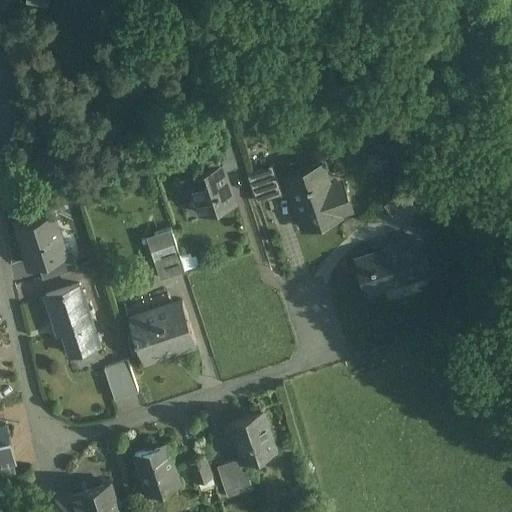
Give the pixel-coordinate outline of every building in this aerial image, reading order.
[(215,150),(200,155),(205,171),(220,166),(215,150)] [(320,165),(285,176),(290,192),(293,191),(306,228),(341,217),(340,215),(352,211),(345,191),(330,195),(320,165)] [(205,171),(190,176),(193,184),(191,185),(195,199),(197,198),(202,214),(233,204),(228,189),(229,189),(224,172),(222,172),(220,166),(205,171)] [(272,166),(248,174),(258,202),(282,194),(272,166)] [(403,192),(384,205),(391,215),(410,201),(403,192)] [(410,201),(391,215),(398,224),(417,210),(410,201)] [(57,216),(16,229),(29,269),(70,256),(57,216)] [(171,228),(154,234),(161,253),(177,248),(171,228)] [(420,238),(357,258),(368,292),(431,272),(420,238)] [(161,253),(153,256),(160,279),(185,270),(180,256),(177,248),(161,253)] [(192,258),(190,253),(180,256),(185,270),(199,266),(196,256),(192,258)] [(98,341),(80,286),(51,296),(70,351),(98,341)] [(182,301),(129,319),(143,360),(165,353),(164,350),(194,340),(195,342),(196,342),(182,301)] [(129,361),(105,369),(115,400),(139,392),(129,361)] [(263,410),(229,421),(230,422),(223,424),(229,442),(235,440),(241,457),(243,462),(244,462),(277,451),(263,410)] [(0,424),(0,461),(14,459),(6,423),(0,424)] [(179,482),(166,442),(136,452),(149,492),(179,482)] [(205,454),(190,460),(197,481),(212,475),(205,454)] [(241,457),(217,464),(228,496),(253,487),(244,462),(243,462),(241,457)] [(14,459),(0,461),(0,478),(17,471),(14,459)] [(120,511),(110,481),(57,499),(61,511),(120,511)]
